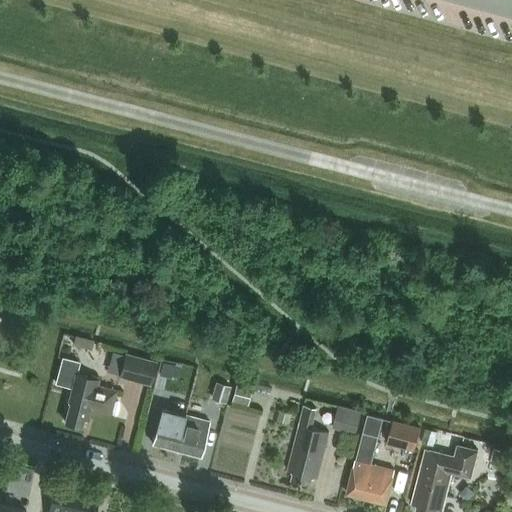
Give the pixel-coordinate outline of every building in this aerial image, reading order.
[(75,336),(73,345),(92,349),(94,340),(75,336)] [(156,362),(125,353),(118,377),(150,385),(156,362)] [(62,357),(55,383),(71,388),(68,402),(69,402),(64,422),(81,426),(83,419),(88,420),(91,409),(110,414),(116,391),(97,386),(99,379),(77,374),(80,361),(62,357)] [(162,362),(160,373),(172,376),(174,364),(162,362)] [(232,401),(248,406),(254,383),(237,379),(232,401)] [(216,381),(211,398),(227,402),(231,386),(216,381)] [(362,411),(338,405),(333,428),(356,434),(362,411)] [(318,479),(329,432),(312,428),(317,409),(304,406),(300,425),(288,471),(294,473),(292,479),(310,484),(312,477),(318,479)] [(176,450),(185,415),(161,409),(152,443),(176,450)] [(185,415),(176,450),(200,456),(210,421),(185,415)] [(347,493),(386,503),(395,470),(372,464),(384,419),(368,415),(356,460),(347,493)] [(414,451),(421,428),(394,421),(387,444),(414,451)] [(425,428),(422,442),(434,445),(438,432),(425,428)] [(471,477),(478,450),(458,445),(455,456),(426,449),(422,464),(411,504),(418,505),(416,511),(435,511),(436,509),(442,511),(452,472),(471,477)] [(509,469),(511,456),(511,454),(493,450),(489,464),(509,469)] [(92,511),(96,499),(55,489),(48,511),(92,511)]
